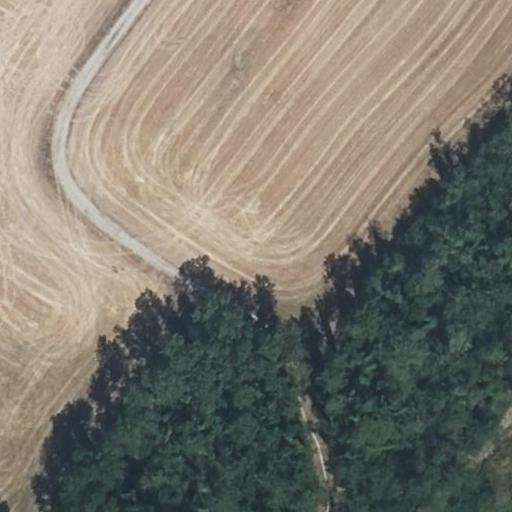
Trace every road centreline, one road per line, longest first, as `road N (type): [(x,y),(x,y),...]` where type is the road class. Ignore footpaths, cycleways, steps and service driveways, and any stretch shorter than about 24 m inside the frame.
road 1 (track): [(139,0),(79,88),(62,135),(61,176),(86,210),(188,290)]
road 2 (track): [(395,409),(511,474)]
